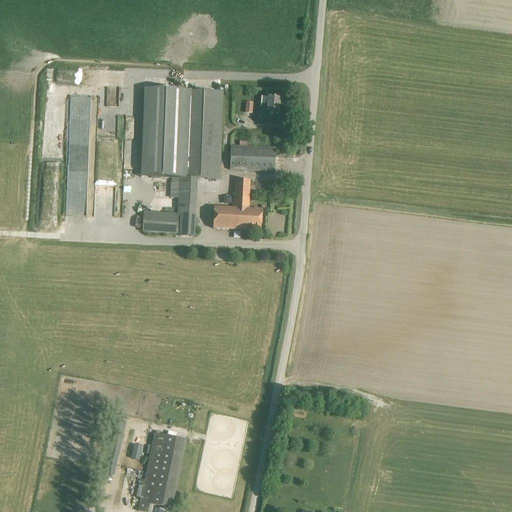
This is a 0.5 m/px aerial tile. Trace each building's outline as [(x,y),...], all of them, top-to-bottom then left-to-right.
[(144,213),(143,231),(180,234),(180,236),(194,236),(197,177),(220,178),(224,92),(182,91),(144,89),(140,178),(172,179),(180,179),(178,215),(144,213)] [(268,104),(261,104),(260,116),(267,116),(267,113),(279,114),(280,99),(269,98),(268,104)] [(253,102),(245,102),(245,113),(252,114),(253,102)] [(240,148),(231,147),(230,170),(274,172),(275,149),(248,148),(240,148)] [(214,208),(212,229),(261,232),(262,211),(248,210),(250,181),(235,180),(233,209),(214,208)] [(151,511),(153,506),(168,509),(183,439),(154,433),(139,503),(137,511),(142,511),(151,511)]
